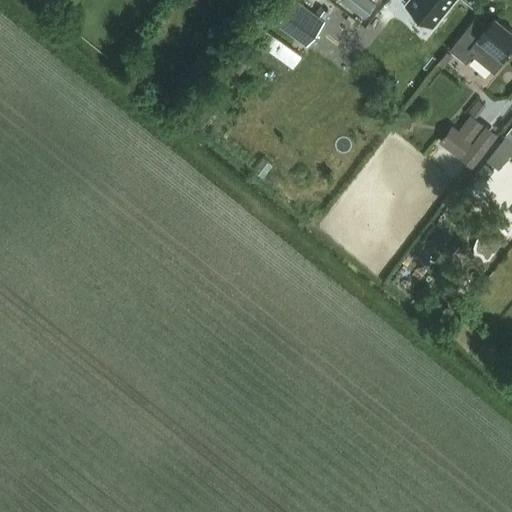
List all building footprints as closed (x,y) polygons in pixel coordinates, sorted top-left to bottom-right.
[(308,44),(325,21),(296,0),(295,0),(279,23),(308,44)] [(376,6),(369,0),(342,0),(343,0),(366,19),(376,6)] [(438,0),(441,2),(442,0),(417,0),(411,8),(421,16),(433,0),(438,0)] [(502,57),(511,44),(511,30),(495,16),(487,26),(477,17),(451,50),(466,62),(472,55),(495,74),(506,60),(502,57)] [(460,157),(484,125),(471,115),(460,130),(453,125),(440,143),(460,157)] [(408,133),(411,123),(400,119),(396,129),(408,133)] [(495,166),(511,145),(511,140),(506,136),(487,159),(495,166)] [(491,345),(484,353),(490,358),(497,350),(491,345)]
